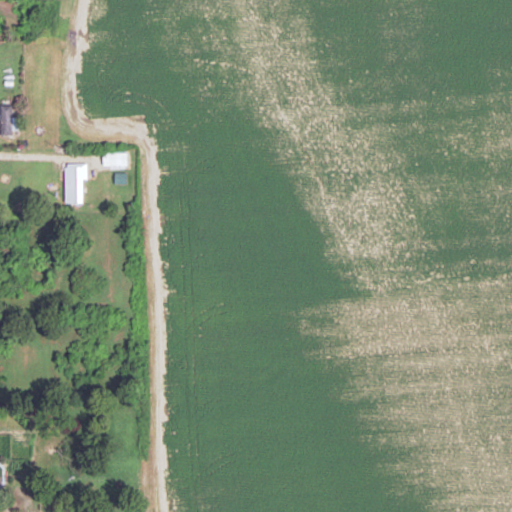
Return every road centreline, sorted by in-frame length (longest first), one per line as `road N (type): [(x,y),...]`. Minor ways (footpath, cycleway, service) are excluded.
road 1 (track): [(154,511),(146,314),(309,308),(511,286)]
road 2 (track): [(44,133),(45,57),(59,0)]
